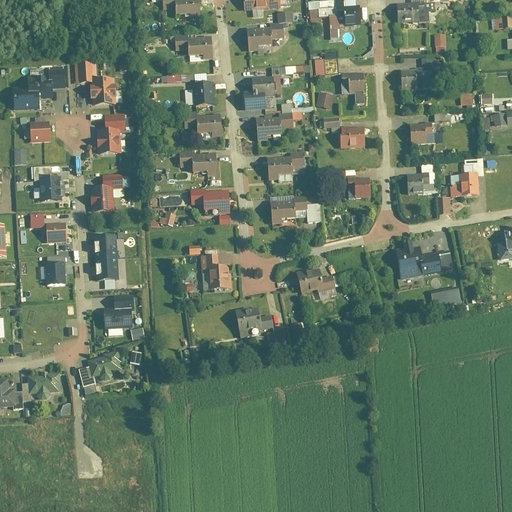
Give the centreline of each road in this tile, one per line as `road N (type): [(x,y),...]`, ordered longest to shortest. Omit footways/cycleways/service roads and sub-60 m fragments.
road 1 (residential): [(218,0),(243,248),(256,276),(279,261),(391,227)]
road 2 (residential): [(0,368),(72,348),(80,331),(70,120)]
road 3 (residential): [(391,227),(377,0)]
road 4 (residential): [(391,227),(511,215)]
